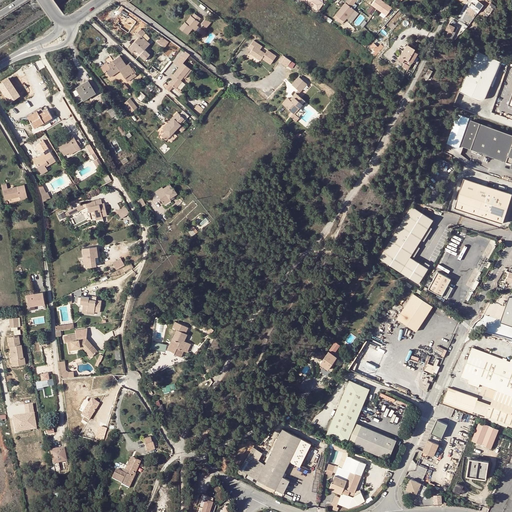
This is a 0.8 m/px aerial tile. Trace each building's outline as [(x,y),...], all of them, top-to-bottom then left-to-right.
[(303,0),(319,10),(325,2),(321,0),(303,0)] [(346,18),(353,10),(351,7),(356,0),(346,0),(344,3),(346,4),(341,9),(340,8),(335,15),(343,22),(346,18)] [(380,0),(374,0),(371,5),(386,16),(392,8),(380,0)] [(357,13),(353,10),(346,18),(350,21),(351,22),(358,13),(357,13)] [(185,25),(184,25),(179,32),(187,38),(192,31),(193,32),(197,27),(201,21),(200,20),(202,17),(196,13),(194,16),(191,19),(190,18),(185,25)] [(341,24),(343,22),(335,15),(333,17),(341,24)] [(442,36),(451,41),(458,26),(454,24),(453,26),(449,24),(442,36)] [(150,43),(141,36),(145,32),(141,28),(135,35),(138,37),(129,47),(133,51),(135,50),(140,54),(139,55),(144,60),(150,54),(145,49),(150,43)] [(168,42),(161,37),(157,42),(164,47),(168,42)] [(253,41),(249,47),(252,49),(249,53),(261,61),(262,59),(271,64),(276,56),(267,50),(265,53),(260,50),(262,47),(253,41)] [(380,49),(372,42),(368,46),(376,53),(380,49)] [(414,48),(407,44),(398,59),(404,62),(402,66),(407,69),(417,52),(413,50),(414,48)] [(182,55),(176,49),(170,57),(176,62),(182,55)] [(168,82),(174,87),(180,81),(179,80),(181,77),(189,69),(182,63),(190,55),(187,52),(183,56),(182,55),(176,62),(175,63),(179,67),(173,74),(175,75),(172,78),(168,82)] [(499,63),(476,53),(459,91),(465,93),(464,96),(476,102),(478,102),(480,101),(481,101),(482,100),(484,98),(499,63)] [(126,65),(120,55),(112,60),(113,61),(108,65),(107,64),(106,63),(100,67),(104,72),(106,71),(110,77),(114,74),(113,73),(118,69),(119,70),(122,67),(125,71),(121,73),(127,81),(136,75),(128,63),(126,65)] [(283,56),(279,62),(286,68),(291,62),(283,56)] [(190,71),(189,69),(181,77),(183,79),(190,71)] [(428,69),(423,77),(427,79),(431,71),(428,69)] [(296,91),(299,88),(301,89),(304,84),(296,78),(289,86),(296,91)] [(95,93),(88,80),(71,90),(78,102),(95,93)] [(142,101),(146,96),(141,91),(137,96),(142,101)] [(299,99),(296,96),(294,94),(291,98),(288,101),(286,100),(281,106),(292,114),(293,115),(298,109),(303,102),(299,99)] [(131,112),(137,108),(130,98),(124,103),(131,112)] [(112,106),(106,110),(108,111),(112,117),(113,116),(114,118),(115,117),(116,119),(119,117),(116,114),(117,114),(112,106)] [(37,110),(27,116),(34,128),(52,117),(47,109),(43,111),(39,114),(37,110)] [(163,130),(164,131),(160,135),(166,140),(185,119),(177,112),(172,117),(174,118),(163,130)] [(293,115),(292,114),(289,118),(295,122),(298,119),(293,115)] [(161,128),(163,130),(174,118),(172,117),(161,128)] [(511,135),(471,121),(462,146),(511,164),(511,135)] [(64,156),(69,153),(76,149),(77,151),(81,149),(79,145),(76,140),(73,135),(69,137),(71,140),(59,147),(64,156)] [(86,145),(91,154),(94,152),(89,143),(86,145)] [(51,152),(46,155),(38,160),(37,157),(33,160),(41,173),(47,169),(46,167),(56,161),(51,152)] [(98,169),(103,166),(99,160),(94,163),(98,169)] [(477,213),(477,216),(501,223),(510,193),(462,178),(453,208),(465,212),(466,208),(477,213)] [(6,184),(1,185),(5,200),(19,197),(20,200),(27,198),(25,185),(7,189),(6,184)] [(163,188),(156,192),(164,205),(168,202),(171,199),(170,198),(173,196),(176,193),(173,188),(170,184),(163,188)] [(48,193),(46,194),(41,196),(41,197),(42,199),(43,202),(50,198),(48,193)] [(135,202),(139,208),(145,204),(141,198),(135,202)] [(88,207),(89,212),(94,211),(95,215),(95,218),(103,217),(108,216),(105,203),(102,204),(96,205),(95,201),(86,203),(87,208),(88,207)] [(65,212),(67,216),(81,208),(79,205),(65,212)] [(129,213),(124,205),(116,211),(119,215),(121,218),(129,213)] [(412,207),(379,260),(419,284),(429,268),(410,257),(433,220),(412,207)] [(196,234),(191,228),(187,231),(192,237),(196,234)] [(95,257),(97,256),(96,246),(82,247),(84,267),(96,266),(95,261),(95,257)] [(120,258),(112,263),(116,269),(124,265),(120,258)] [(438,271),(427,288),(441,296),(451,279),(438,271)] [(413,292),(395,318),(414,330),(431,305),(413,292)] [(34,294),(26,295),(28,307),(45,305),(44,300),(43,293),(39,293),(34,294)] [(101,301),(96,300),(96,301),(89,299),(89,297),(81,296),(80,304),(83,305),(82,310),(94,312),(100,313),(101,301)] [(505,324),(502,331),(509,335),(511,331),(511,332),(511,319),(502,316),(500,322),(505,324)] [(17,318),(17,317),(9,318),(9,327),(18,326),(17,318)] [(174,354),(181,357),(184,350),(181,349),(185,341),(184,341),(188,334),(184,333),(187,327),(177,322),(175,328),(177,329),(172,338),(174,339),(170,347),(176,350),(174,353),(174,354)] [(199,326),(209,335),(211,331),(201,323),(199,326)] [(65,342),(68,342),(69,349),(81,347),(81,346),(85,345),(93,356),(98,351),(87,338),(82,339),(78,340),(77,334),(65,336),(65,342)] [(20,344),(19,335),(11,336),(12,346),(9,346),(10,354),(23,352),(21,344),(20,344)] [(42,340),(40,340),(41,346),(47,345),(46,343),(49,342),(49,337),(42,338),(42,340)] [(170,347),(174,339),(172,338),(167,349),(174,353),(176,350),(170,347)] [(330,349),(336,353),(341,345),(335,341),(330,349)] [(81,346),(81,347),(69,349),(69,351),(83,348),(90,357),(92,357),(93,356),(85,345),(81,346)] [(497,389),(511,394),(511,362),(473,348),(462,376),(469,379),(468,382),(480,387),(478,390),(483,392),(486,385),(497,389)] [(319,364),(327,370),(336,357),(328,351),(325,355),(323,359),(319,364)] [(14,356),(15,365),(26,364),(24,357),(23,357),(23,352),(10,354),(11,357),(14,356)] [(59,359),(61,376),(74,375),(73,369),(69,370),(66,368),(65,361),(65,358),(59,359)] [(368,388),(348,380),(326,433),(387,459),(396,439),(354,421),(368,388)] [(164,392),(176,389),(175,383),(163,386),(164,392)] [(511,414),(511,411),(511,394),(497,389),(486,385),(483,392),(494,397),(490,406),(448,390),(445,399),(509,423),(511,414)] [(99,404),(92,399),(82,415),(89,420),(99,404)] [(25,413),(14,415),(16,431),(37,428),(33,403),(24,404),(25,413)] [(448,424),(437,419),(432,433),(442,438),(448,424)] [(474,440),(492,449),(501,430),(482,422),(474,440)] [(103,439),(107,428),(101,426),(97,437),(103,439)] [(256,480),(254,484),(283,498),(291,481),(283,477),(291,462),(301,467),(312,444),(284,430),(276,447),(273,453),(266,466),(258,462),(263,454),(255,450),(239,475),(247,480),(249,476),(256,480)] [(151,436),(144,437),(147,451),(155,449),(153,441),(152,441),(151,436)] [(440,444),(429,439),(422,455),(428,458),(430,454),(434,456),(440,444)] [(64,448),(50,450),(53,464),(67,461),(64,448)] [(341,491),(336,502),(347,507),(364,500),(360,492),(352,496),(347,494),(349,490),(353,492),(361,475),(355,473),(360,461),(346,455),(341,467),(338,465),(334,475),(338,476),(334,487),(341,490),(341,491)] [(123,473),(126,474),(133,458),(131,457),(125,469),(123,473)] [(489,462),(470,457),(466,475),(485,479),(489,462)] [(135,474),(135,473),(140,461),(133,458),(126,474),(123,473),(125,469),(123,468),(121,472),(116,469),(112,478),(122,483),(122,484),(129,488),(135,474)] [(422,484),(411,479),(407,489),(417,494),(422,484)] [(456,484),(452,491),(458,495),(459,492),(462,494),(463,491),(461,490),(463,487),(456,484)] [(440,494),(432,495),(433,504),(441,503),(440,494)] [(208,511),(210,503),(203,502),(200,511),(208,511)]
